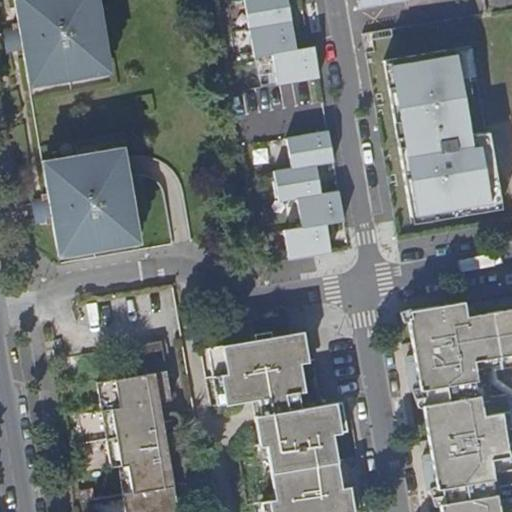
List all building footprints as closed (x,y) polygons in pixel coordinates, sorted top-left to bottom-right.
[(12,32),(16,56),(17,61),(23,60),(29,88),(112,75),(98,0),(13,0),(18,28),(12,29),(12,32)] [(249,0),(243,1),(253,57),(271,54),(276,86),(308,81),(318,79),(313,48),(295,50),(286,0),(249,0)] [(0,35),(4,58),(16,56),(12,32),(0,34),(0,35)] [(388,60),(415,216),(504,201),(492,131),(473,135),(458,49),(388,60)] [(332,161),(326,130),(284,137),(289,168),(272,171),(276,199),(294,196),(299,227),(282,230),(287,259),(329,252),(324,223),(342,220),(336,189),(319,192),(314,164),(332,161)] [(41,196),(45,222),(51,221),(57,256),(138,243),(127,177),(124,158),(122,147),(42,159),(47,193),(41,196)] [(35,223),(45,222),(41,196),(32,202),(35,223)] [(505,209),(504,201),(415,216),(416,223),(505,209)] [(511,308),(468,316),(465,301),(408,311),(443,511),(511,511),(511,500),(494,396),(479,399),(475,373),(505,368),(509,393),(511,393),(511,308)] [(264,506),(264,511),(363,511),(359,487),(343,490),(334,434),(350,432),(345,401),(303,409),(296,367),(310,365),(305,334),(213,350),(222,410),(260,404),(277,503),(264,506)] [(139,377),(102,382),(115,468),(122,466),(129,511),(178,511),(162,401),(173,399),(165,339),(135,343),(139,377)]
